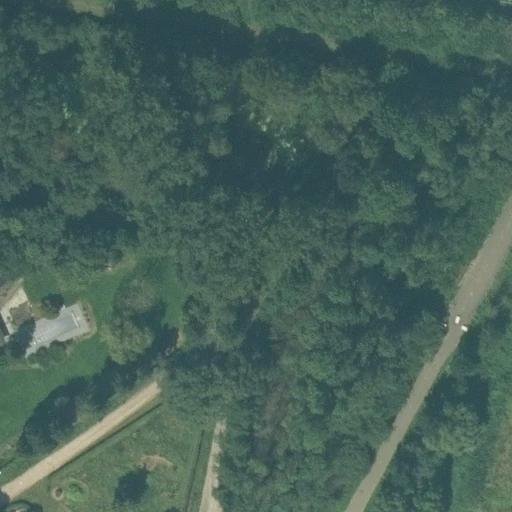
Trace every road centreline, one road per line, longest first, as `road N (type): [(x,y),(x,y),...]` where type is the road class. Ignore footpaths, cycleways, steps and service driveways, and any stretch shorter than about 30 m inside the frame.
road 1 (unclassified): [(351,511),(511,209)]
road 2 (unclassified): [(0,498),(184,384),(236,370)]
road 3 (unclassified): [(207,511),(236,370)]
